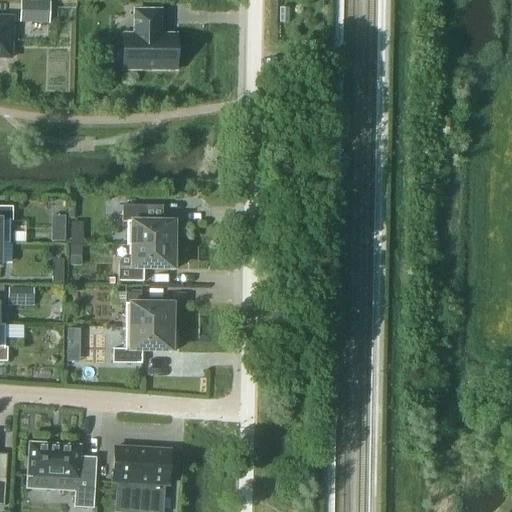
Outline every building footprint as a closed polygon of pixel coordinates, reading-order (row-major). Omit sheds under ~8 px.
[(50,3),(20,2),(19,24),(49,25),(50,3)] [(160,11),(134,11),(134,35),(123,35),(123,71),(175,71),(175,36),(160,35),(160,11)] [(14,18),(0,17),(0,58),(12,59),(14,18)] [(126,247),(131,247),(173,246),(174,222),(172,222),(172,223),(145,222),(145,207),(122,206),(121,222),(126,222),(126,247)] [(0,243),(4,244),(4,222),(12,222),(12,208),(0,207),(0,243)] [(51,217),(51,230),(64,230),(65,217),(51,217)] [(71,234),(71,245),(81,245),(83,245),(82,234),(71,234)] [(70,245),(70,257),(77,257),(81,253),(81,245),(71,245),(70,245)] [(173,246),(131,247),(130,268),(118,268),(118,282),(143,282),(143,269),(172,270),(172,271),(173,271),(173,246)] [(63,283),(63,259),(52,259),(52,283),(63,283)] [(32,290),(8,289),(8,306),(32,306),(32,290)] [(124,327),(172,328),(172,304),(171,304),(171,305),(140,304),(141,294),(125,294),(125,304),(124,327)] [(172,328),(124,327),(124,350),(112,350),(112,364),(141,364),(141,352),(170,352),(170,353),(171,353),(172,328)] [(67,330),(66,343),(79,343),(79,330),(67,330)] [(73,446),(28,443),(26,476),(40,477),(46,477),(45,490),(76,492),(75,507),(91,508),(94,459),(78,458),(79,446),(73,446)] [(161,511),(163,486),(167,486),(169,451),(114,448),(112,483),(116,483),(114,511),(161,511)]
